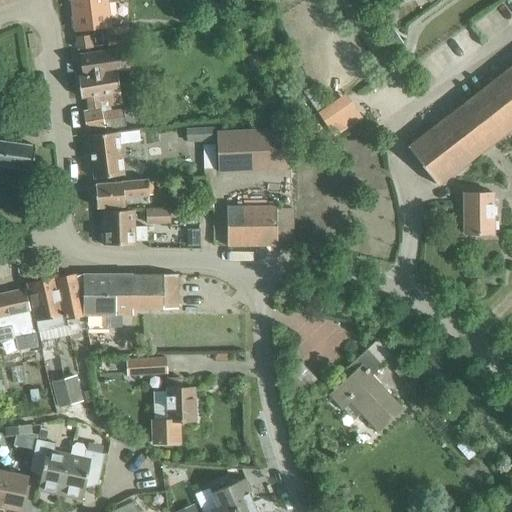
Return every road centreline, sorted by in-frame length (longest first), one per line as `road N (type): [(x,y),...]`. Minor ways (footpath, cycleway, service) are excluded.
road 1 (residential): [(511,377),(472,333),(401,291),(263,264)]
road 2 (residential): [(310,511),(262,375),(263,264)]
road 3 (residential): [(59,228),(65,150),(42,8)]
road 4 (residential): [(263,264),(102,257),(69,242),(59,228)]
